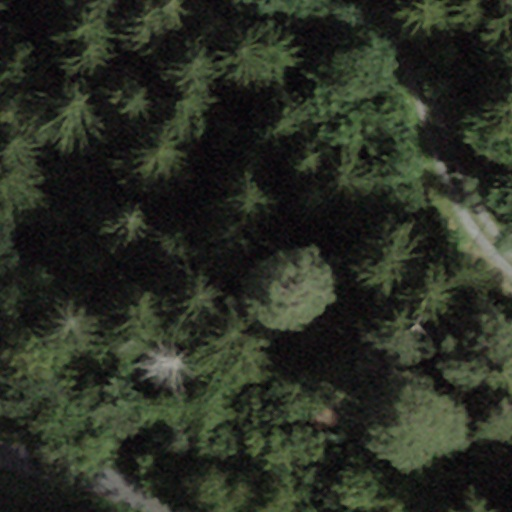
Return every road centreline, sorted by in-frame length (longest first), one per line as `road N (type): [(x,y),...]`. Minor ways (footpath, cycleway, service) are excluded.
road 1 (track): [(511,264),(471,229),(381,0)]
road 2 (track): [(0,459),(54,479),(139,492),(170,511)]
